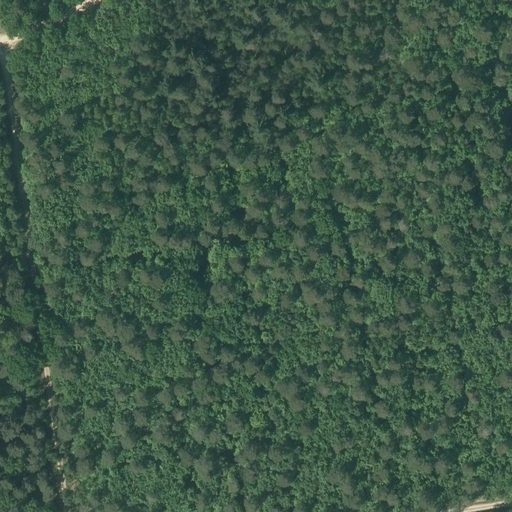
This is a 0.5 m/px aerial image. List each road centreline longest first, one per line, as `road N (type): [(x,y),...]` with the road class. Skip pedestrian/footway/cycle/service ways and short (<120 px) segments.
road 1 (track): [(67,511),(1,43)]
road 2 (track): [(511,190),(331,223)]
